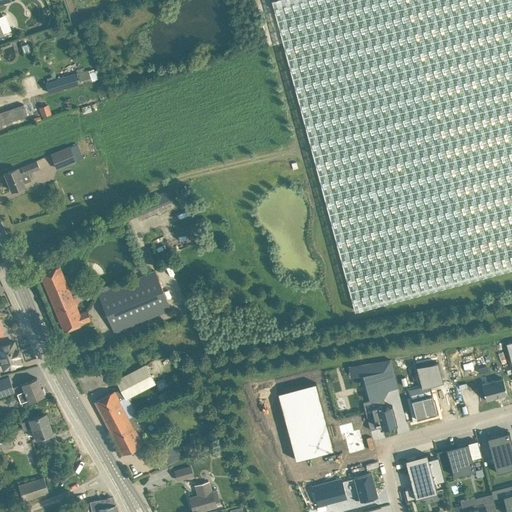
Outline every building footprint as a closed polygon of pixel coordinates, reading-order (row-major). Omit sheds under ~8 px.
[(511,0),(271,0),(354,309),(511,267),(511,0)] [(92,80),(88,69),(77,73),(77,72),(46,82),(49,93),(80,83),(81,84),(92,80)] [(83,105),(96,101),(94,95),(81,98),(83,105)] [(43,117),(52,114),(48,104),(39,107),(43,117)] [(0,112),(0,127),(3,126),(2,123),(26,115),(23,105),(0,112)] [(57,168),(76,161),(69,145),(50,152),(57,168)] [(37,160),(29,163),(5,173),(12,190),(25,185),(24,183),(32,180),(29,172),(32,171),(40,168),(37,160)] [(127,221),(174,201),(170,190),(122,210),(127,221)] [(80,313),(60,265),(40,274),(64,331),(84,322),(84,321),(91,318),(87,310),(80,313)] [(115,332),(171,309),(155,270),(98,294),(115,332)] [(4,369),(21,363),(19,355),(21,354),(19,349),(17,349),(14,341),(0,345),(0,356),(2,363),(0,363),(0,369),(4,368),(4,369)] [(489,351),(453,361),(459,379),(494,369),(489,351)] [(105,362),(81,373),(88,387),(96,384),(97,389),(151,361),(147,353),(143,355),(135,359),(119,367),(114,355),(104,360),(105,362)] [(444,361),(419,361),(426,389),(449,384),(444,361)] [(104,396),(95,401),(109,428),(128,418),(119,400),(125,396),(125,397),(154,382),(145,364),(116,380),(120,388),(104,396)] [(388,389),(383,370),(363,374),(370,399),(370,400),(384,396),(388,389)] [(0,396),(15,391),(9,376),(0,379),(0,396)] [(41,388),(37,377),(22,383),(25,391),(17,395),(20,404),(29,400),(29,401),(44,395),(44,394),(46,393),(43,387),(41,388)] [(503,378),(482,383),(486,400),(497,397),(496,396),(507,393),(503,378)] [(315,384),(271,394),(290,463),(332,454),(315,384)] [(175,405),(193,396),(190,389),(172,397),(175,405)] [(428,395),(408,400),(412,419),(423,416),(424,419),(439,415),(434,400),(430,401),(428,395)] [(376,424),(379,423),(380,427),(380,429),(397,424),(392,405),(383,407),(382,404),(371,407),(376,424)] [(53,432),(46,413),(21,422),(24,430),(32,427),(36,438),(53,432)] [(128,418),(109,428),(123,453),(131,449),(141,443),(134,428),(128,418)] [(357,421),(338,427),(343,444),(348,443),(353,459),(371,454),(365,431),(360,432),(357,421)] [(0,449),(12,445),(8,431),(0,433),(0,449)] [(511,441),(509,431),(487,437),(497,472),(511,467),(511,441)] [(469,442),(446,448),(453,475),(475,469),(469,442)] [(179,458),(172,444),(167,446),(174,460),(179,458)] [(427,453),(405,459),(412,487),(415,498),(437,492),(435,482),(428,459),(427,453)] [(177,479),(193,475),(191,466),(175,470),(177,479)] [(371,472),(354,477),(360,500),(377,496),(377,495),(371,472)] [(23,500),(49,492),(44,476),(18,485),(23,500)] [(212,491),(209,481),(195,485),(198,495),(190,497),(193,511),(194,511),(216,506),(215,502),(220,501),(217,489),(212,491)] [(344,490),(318,496),(321,508),(347,503),(344,490)] [(511,511),(511,492),(503,495),(506,507),(507,511),(511,511)] [(477,507),(474,496),(460,500),(461,503),(463,511),(486,511),(485,505),(477,507)] [(461,503),(452,505),(453,511),(458,511),(463,511),(461,503)]
